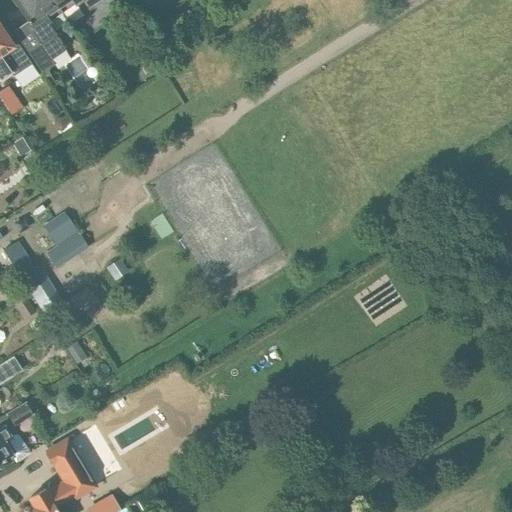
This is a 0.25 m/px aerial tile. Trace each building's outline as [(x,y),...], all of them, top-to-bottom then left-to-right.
[(57,6),(53,0),(14,0),(31,25),(15,35),(36,66),(41,73),(54,65),(51,60),(66,51),(49,24),(51,23),(45,14),(57,6)] [(53,0),(57,6),(66,0),(72,0),(75,4),(81,0),(82,0),(88,9),(102,0),(53,0)] [(0,79),(11,72),(0,55),(11,48),(0,30),(0,79)] [(0,91),(0,97),(7,108),(18,101),(8,87),(0,91)] [(21,157),(31,151),(22,137),(12,144),(21,157)] [(89,248),(66,211),(57,217),(55,214),(42,222),(57,246),(47,252),(57,268),(89,248)] [(23,252),(17,242),(3,250),(50,323),(68,311),(38,265),(36,266),(26,250),(23,252)] [(117,281),(129,272),(120,259),(108,268),(117,281)] [(0,279),(5,287),(18,280),(11,269),(0,275),(0,279)] [(23,320),(36,312),(26,296),(13,304),(23,320)] [(76,365),(87,358),(76,342),(65,349),(76,365)] [(14,357),(0,365),(0,384),(22,371),(14,357)] [(15,427),(34,415),(26,402),(7,414),(15,427)] [(8,439),(8,438),(10,437),(5,427),(0,430),(0,462),(11,456),(16,463),(30,453),(19,436),(15,435),(8,439)] [(96,486),(69,442),(47,455),(54,465),(56,464),(68,483),(49,495),(45,489),(31,498),(35,505),(23,511),(59,511),(58,509),(96,486)] [(181,479),(169,487),(174,495),(186,487),(181,479)] [(116,511),(120,510),(112,494),(87,508),(89,511),(116,511)]
